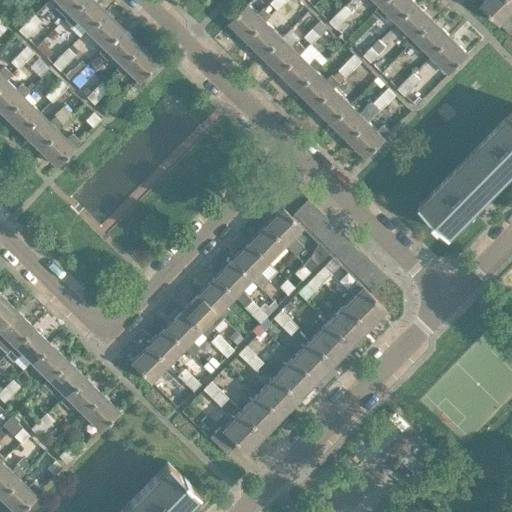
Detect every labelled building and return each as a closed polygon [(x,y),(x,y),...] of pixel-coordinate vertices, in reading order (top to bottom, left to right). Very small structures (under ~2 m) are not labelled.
[(65,17),(69,13),(81,0),(47,0),(48,0),(65,17)] [(77,20),(86,29),(104,11),(93,0),(81,0),(69,13),(65,17),(64,18),(71,26),(77,20)] [(271,0),(270,2),(276,8),(277,9),(284,1),(282,0),(271,0)] [(350,0),(345,6),(351,13),(363,0),(376,0),(380,4),(384,0),(350,0)] [(413,0),(384,0),(380,4),(375,9),(383,17),(388,11),(397,21),(416,2),(413,0)] [(511,1),(510,0),(484,0),(480,5),(510,34),(511,31),(511,1)] [(243,35),(246,38),(265,19),(270,14),(262,7),(257,12),(247,2),(229,21),(243,35)] [(433,19),(418,5),(416,2),(397,21),(415,37),(433,19)] [(343,20),(351,13),(345,6),(344,6),(336,13),(343,20)] [(16,14),(10,7),(3,15),(9,21),(16,14)] [(86,29),(103,46),(121,28),(104,11),(86,29)] [(329,20),(336,28),(343,20),(336,13),(329,20)] [(34,14),(26,22),(33,29),(41,21),(34,14)] [(265,19),(246,38),(263,55),(282,36),(289,28),(282,21),(275,29),(265,19)] [(435,21),(433,19),(415,37),(409,43),(417,50),(422,45),(432,54),(450,36),(435,21)] [(326,27),(319,20),(311,27),(319,35),(326,27)] [(18,30),(26,37),(33,29),(26,22),(18,30)] [(311,43),(319,35),(311,27),(304,35),(311,43)] [(111,53),(120,63),(139,44),(121,28),(103,46),(98,52),(105,59),(111,53)] [(277,68),(281,71),(299,53),(304,47),(296,40),(291,45),(282,36),(263,55),(277,68)] [(467,53),(453,39),(450,36),(432,54),(449,71),(467,53)] [(355,46),(371,62),(379,54),(371,47),(363,38),(355,46)] [(379,54),(386,46),(378,39),(371,47),(379,54)] [(142,48),(139,44),(120,63),(115,68),(122,76),(128,70),(138,80),(156,62),(142,48)] [(33,53),(25,45),(18,53),(25,60),(33,53)] [(66,62),(74,54),(67,47),(59,54),(66,62)] [(17,68),(25,60),(18,53),(10,61),(17,68)] [(295,85),(298,88),(316,70),(321,64),(313,57),(308,62),(299,53),(281,71),(295,85)] [(361,60),(353,53),(346,61),(353,68),(361,60)] [(51,62),(58,69),(66,62),(59,54),(51,62)] [(64,75),(69,80),(85,64),(81,61),(73,69),(69,70),(64,75)] [(345,76),(353,68),(346,61),(338,69),(345,76)] [(382,72),(405,95),(413,86),(406,79),(390,64),(382,72)] [(0,83),(5,78),(10,73),(3,66),(0,68),(0,83)] [(311,102),(315,105),(333,86),(338,81),(330,73),(325,79),(316,70),(298,88),(311,102)] [(413,86),(420,80),(413,73),(406,79),(413,86)] [(14,88),(5,78),(0,83),(0,110),(4,114),(22,95),(27,90),(20,82),(14,88)] [(67,86),(60,79),(52,87),(59,94),(67,86)] [(101,80),(93,88),(100,95),(108,87),(101,80)] [(315,105),(332,122),(350,103),(333,86),(315,105)] [(380,94),(387,101),(395,93),(388,86),(380,94)] [(52,102),(59,94),(52,87),(44,94),(52,102)] [(100,95),(93,88),(86,96),(93,103),(100,95)] [(372,102),(379,109),(387,101),(380,94),(372,102)] [(21,130),(39,112),(22,95),(4,114),(21,130)] [(346,136),(349,138),(367,120),(368,121),(379,109),(372,102),(361,114),(350,103),(332,122),(346,136)] [(511,109),(468,154),(498,184),(511,168),(511,109)] [(100,119),(92,111),(85,118),(93,126),(100,119)] [(35,144),(38,147),(56,129),(61,123),(54,116),(49,121),(39,112),(21,130),(35,144)] [(377,130),(367,120),(349,138),(366,156),(385,137),(384,137),(390,131),(382,124),(377,130)] [(66,138),(56,129),(38,147),(55,164),(73,146),(79,140),(71,133),(66,138)] [(195,161),(205,142),(190,135),(180,154),(195,161)] [(478,204),(498,184),(468,154),(420,202),(419,203),(434,218),(434,219),(439,223),(450,233),(450,232),(470,212),(473,214),(479,205),(478,204)] [(293,214),(291,216),(300,225),(316,208),(307,198),(292,213),(293,214)] [(291,216),(282,207),(264,225),(283,243),(294,254),(302,245),(291,234),(300,226),(300,225),(291,216)] [(316,208),(300,225),(300,226),(308,234),(325,216),(316,208)] [(308,234),(317,243),(334,225),(325,216),(308,234)] [(266,260),(283,243),(264,225),(248,242),(266,260)] [(344,235),(334,225),(317,243),(327,252),(344,235)] [(348,239),(331,256),(341,266),(358,248),(348,239)] [(257,269),(266,260),(248,242),(231,259),(250,277),(260,287),(267,279),(257,269)] [(341,266),(350,275),(367,257),(358,248),(341,266)] [(310,270),(316,263),(309,255),(302,262),(310,270)] [(367,257),(350,275),(359,284),(376,266),(367,257)] [(239,287),(250,277),(231,259),(214,276),(233,294),(232,295),(243,305),(250,298),(239,287)] [(293,271),(301,279),(310,270),(302,262),(293,271)] [(322,266),(314,274),(321,281),(330,273),(322,266)] [(359,284),(361,286),(362,286),(368,292),(371,290),(371,291),(386,276),(376,266),(359,284)] [(296,292),(304,299),(321,281),(314,274),(296,292)] [(232,295),(233,294),(214,276),(198,293),(216,311),(221,316),(229,308),(224,304),(232,295)] [(277,304),(294,286),(286,278),(268,295),(277,304)] [(368,292),(362,286),(361,286),(359,284),(356,281),(349,288),(354,293),(344,304),(367,326),(384,308),(368,292)] [(206,321),(216,311),(198,293),(181,310),(199,328),(205,333),(211,326),(206,321)] [(0,323),(15,309),(0,294),(0,323)] [(251,313),(258,306),(250,298),(243,305),(251,313)] [(349,344),(367,326),(344,304),(326,322),(349,344)] [(267,314),(258,306),(251,313),(260,321),(267,314)] [(17,311),(15,309),(0,323),(0,346),(6,352),(14,344),(32,326),(17,311)] [(273,316),(281,324),(288,317),(280,309),(273,316)] [(191,337),(199,328),(181,310),(164,327),(183,345),(190,352),(198,344),(191,337)] [(290,332),(297,325),(288,317),(281,324),(290,332)] [(332,362),(346,348),(349,344),(326,322),(309,339),(332,362)] [(49,342),(32,326),(14,344),(5,353),(12,360),(20,351),(31,361),(49,342)] [(147,344),(166,363),(183,345),(164,327),(147,344)] [(236,331),(230,336),(237,343),(243,337),(236,331)] [(218,348),(225,341),(217,333),(210,340),(218,348)] [(314,380),(332,362),(309,339),(291,357),(314,380)] [(233,348),(225,341),(218,348),(226,356),(233,348)] [(66,359),(52,345),(49,342),(31,361),(48,378),(66,359)] [(149,380),(166,363),(147,344),(130,362),(149,380)] [(237,352),(246,361),(254,353),(245,344),(237,352)] [(255,369),(262,361),(254,353),(246,361),(255,369)] [(297,397),(311,383),(314,380),(291,357),(274,375),(297,397)] [(69,362),(66,359),(48,378),(43,383),(51,390),(55,385),(65,394),(83,376),(69,362)] [(178,375),(185,382),(192,375),(184,368),(178,375)] [(192,375),(185,382),(193,389),(199,382),(192,375)] [(279,415),(297,397),(274,375),(257,393),(279,415)] [(73,402),(82,411),(100,393),(83,376),(65,394),(60,399),(68,407),(73,402)] [(11,380),(4,387),(11,394),(19,387),(11,380)] [(210,380),(203,387),(211,396),(219,388),(210,380)] [(0,390),(0,398),(4,402),(11,394),(4,387),(0,390)] [(228,397),(219,388),(211,396),(220,405),(228,397)] [(118,410),(103,396),(100,393),(82,411),(99,428),(118,410)] [(262,433),(276,419),(279,415),(257,393),(239,411),(262,433)] [(239,411),(221,429),(236,443),(244,451),(262,433),(239,411)] [(53,421),(46,413),(38,421),(46,428),(53,421)] [(12,436),(20,427),(15,423),(17,421),(11,415),(1,425),(12,436)] [(38,436),(46,428),(38,421),(30,428),(38,436)] [(221,429),(219,426),(209,436),(226,453),(236,443),(221,429)] [(12,436),(19,443),(27,434),(20,427),(12,436)] [(59,456),(65,463),(73,455),(66,448),(59,456)] [(0,494),(17,477),(22,472),(15,465),(10,470),(0,460),(0,494)] [(47,468),(53,474),(60,467),(54,461),(47,468)] [(165,463),(118,511),(176,511),(195,492),(196,492),(186,482),(187,481),(182,476),(181,477),(166,462),(165,463)] [(27,486),(17,477),(0,494),(0,496),(16,511),(17,511),(35,494),(34,493),(39,488),(32,481),(27,486)]
